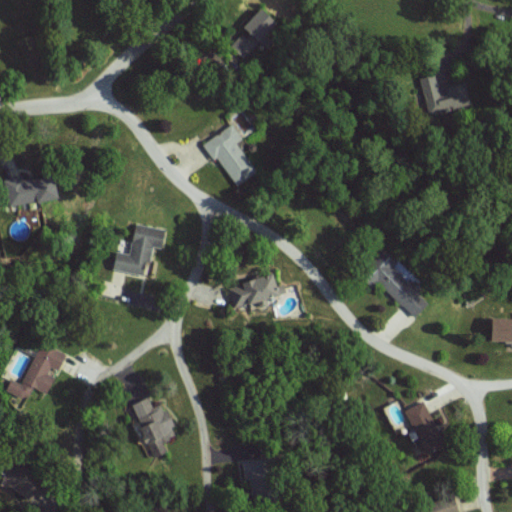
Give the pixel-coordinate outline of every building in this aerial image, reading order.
[(246,25),(260,40),(279,23),(265,7),(246,25)] [(203,143),(214,159),(218,156),(236,185),(256,171),(238,142),(244,138),(234,123),(203,143)] [(7,179),(10,204),(60,199),(58,175),(7,179)] [(167,229),(136,223),(130,253),(116,251),(113,268),(147,275),(153,246),(163,248),(167,229)] [(428,304),(391,265),(395,261),(388,254),(370,273),(414,318),(428,304)] [(226,289),(236,312),(283,292),(273,269),(226,289)] [(495,341),(511,341),(511,347),(511,346),(511,318),(496,319),(495,341)] [(7,390),(29,399),(34,387),(48,394),(55,377),(48,374),(51,366),(60,370),(67,353),(41,341),(23,384),(11,378),(7,390)] [(133,403),(154,458),(169,452),(164,441),(177,436),(164,402),(154,407),(150,397),(133,403)] [(425,453),(443,446),(425,401),(408,408),(425,453)]
